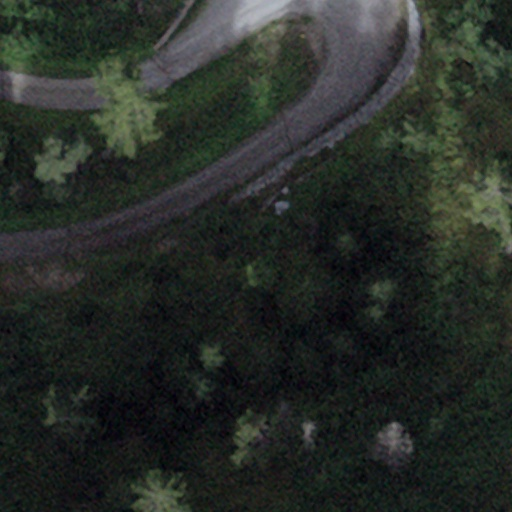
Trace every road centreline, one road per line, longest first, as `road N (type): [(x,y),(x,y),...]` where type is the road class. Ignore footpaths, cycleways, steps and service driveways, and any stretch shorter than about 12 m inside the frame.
road 1 (track): [(0,244),(34,247),(204,204),(352,94),(391,33),(378,0)]
road 2 (track): [(0,66),(97,94),(188,64),(249,0)]
